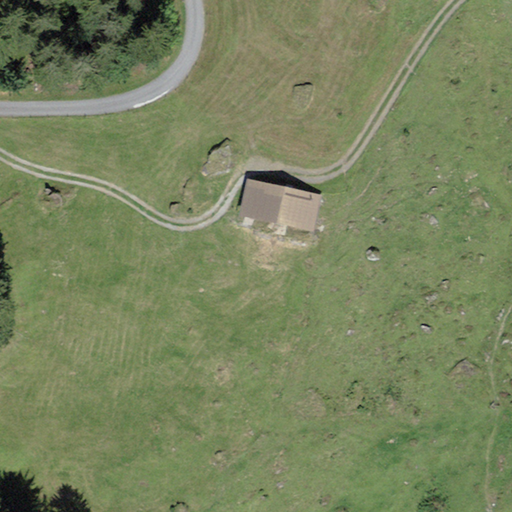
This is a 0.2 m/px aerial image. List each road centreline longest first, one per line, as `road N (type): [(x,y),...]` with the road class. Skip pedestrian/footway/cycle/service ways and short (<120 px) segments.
road 1 (track): [(0,152),(124,193),(170,222),(202,219),(244,168),(327,172),(351,156),(454,0)]
road 2 (residential): [(0,105),(104,104),(154,89),(191,49),(194,0)]
